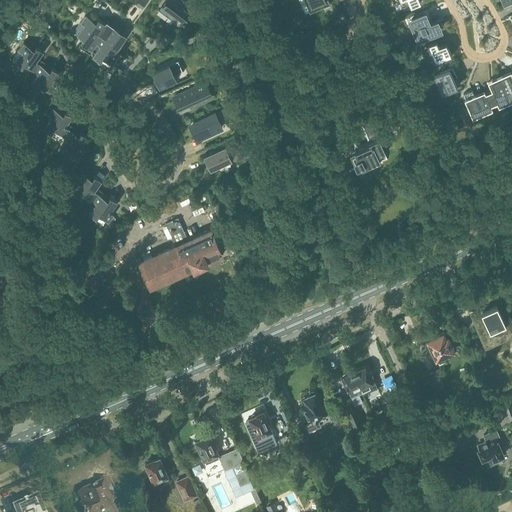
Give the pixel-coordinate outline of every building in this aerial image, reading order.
[(142,9),(148,0),(138,0),(136,4),(142,9)] [(184,0),(165,0),(162,6),(184,22),(191,12),(184,7),(188,3),(184,0)] [(309,12),(310,13),(330,4),(328,0),(305,0),(311,11),(309,12)] [(404,0),(408,8),(421,3),(419,0),(404,0)] [(418,38),(440,28),(437,21),(429,24),(425,13),(411,19),(415,27),(413,28),(418,38)] [(76,28),(73,31),(84,39),(79,45),(90,53),(92,49),(95,51),(92,55),(100,60),(102,57),(112,64),(117,56),(114,54),(124,40),(123,39),(126,35),(106,21),(105,22),(98,18),(96,21),(86,14),(76,28)] [(452,55),(446,42),(439,45),(436,40),(427,44),(435,62),(452,55)] [(18,50),(11,59),(15,62),(22,67),(25,64),(34,70),(39,63),(36,61),(43,51),(35,46),(33,50),(23,43),(18,50)] [(227,64),(224,58),(214,63),(217,69),(227,64)] [(157,75),(154,76),(159,88),(177,80),(173,71),(178,69),(175,62),(155,71),(157,75)] [(38,73),(31,83),(38,88),(41,84),(50,91),(56,84),(52,81),(59,71),(51,66),(49,70),(39,63),(34,70),(38,73)] [(227,76),(230,75),(227,67),(223,69),(215,72),(218,80),(227,76)] [(444,91),(460,84),(456,76),(453,78),(449,68),(434,75),(434,76),(435,75),(442,92),(444,91)] [(511,81),(509,74),(500,78),(509,100),(511,98),(511,81)] [(509,100),(500,78),(491,81),(494,89),(485,93),(491,108),(493,107),(492,104),(498,102),(499,104),(509,100)] [(203,84),(176,96),(176,97),(181,107),(189,103),(190,106),(191,107),(210,98),(203,84)] [(491,108),(485,93),(475,97),(472,90),(463,94),(473,116),(481,112),(491,108)] [(64,135),(69,127),(66,125),(73,116),(65,110),(63,114),(54,107),(48,114),(52,117),(45,126),(53,132),(55,128),(64,135)] [(189,125),(192,130),(196,139),(223,127),(219,119),(229,114),(226,108),(194,122),(189,125)] [(366,113),(370,120),(357,126),(361,134),(366,132),(369,137),(385,130),(376,109),(366,113)] [(241,127),(253,122),(250,115),(238,120),(241,127)] [(456,122),(448,125),(451,132),(459,128),(456,122)] [(64,135),(67,138),(61,147),(67,151),(70,148),(80,155),(85,149),(82,146),(89,137),(81,131),(79,135),(69,127),(64,135)] [(353,153),(351,153),(360,173),(361,173),(360,172),(364,170),(388,160),(379,140),(353,151),(353,153)] [(8,145),(13,158),(21,155),(16,142),(8,145)] [(225,145),(203,155),(210,170),(232,160),(225,145)] [(255,158),(251,150),(245,152),(249,161),(255,158)] [(81,181),(74,190),(81,196),(83,192),(93,199),(98,192),(95,190),(103,180),(95,175),(92,178),(83,171),(78,179),(81,181)] [(44,196),(40,191),(34,196),(37,200),(44,196)] [(96,202),(89,211),(97,217),(99,214),(108,220),(103,228),(105,230),(116,225),(112,222),(115,218),(112,216),(114,213),(111,211),(118,201),(110,196),(108,199),(98,192),(93,199),(96,202)] [(176,246),(139,262),(150,286),(221,254),(217,246),(221,245),(218,238),(215,239),(211,230),(187,241),(177,218),(166,223),(176,246)] [(53,224),(51,219),(45,221),(48,227),(53,224)] [(58,238),(52,240),(55,249),(62,247),(58,238)] [(497,305),(490,308),(490,309),(482,312),(485,321),(485,322),(481,324),(480,323),(479,324),(483,333),(484,333),(486,337),(481,339),(485,349),(492,346),(490,343),(498,340),(498,336),(499,334),(503,333),(511,330),(511,320),(510,317),(509,317),(507,312),(508,311),(507,310),(500,314),(497,305)] [(453,351),(448,339),(445,340),(442,335),(436,338),(435,335),(427,339),(436,359),(437,358),(439,363),(446,360),(444,355),(453,351)] [(355,371),(362,387),(361,388),(363,391),(364,394),(378,388),(375,381),(373,377),(374,376),(370,368),(369,368),(368,366),(362,368),(360,368),(355,370),(355,371)] [(348,372),(342,375),(351,396),(363,391),(361,388),(362,387),(355,371),(349,374),(348,372)] [(401,397),(395,383),(386,387),(392,401),(401,397)] [(317,392),(316,392),(316,391),(315,390),(314,390),(313,390),(312,390),(311,390),(310,391),(310,392),(309,393),(309,394),(309,395),(310,396),(302,399),(313,422),(304,425),(304,424),(295,428),(296,430),(294,431),(297,439),(300,438),(301,440),(310,436),(308,432),(321,426),(318,421),(326,418),(323,413),(326,412),(317,392)] [(342,399),(347,409),(352,407),(347,396),(342,399)] [(358,435),(366,431),(356,408),(348,412),(358,435)] [(250,419),(246,421),(259,451),(277,443),(263,411),(257,414),(256,415),(255,414),(251,415),(251,417),(249,418),(250,419)] [(453,414),(442,419),(445,426),(456,422),(453,414)] [(382,430),(390,451),(397,448),(390,427),(382,430)] [(496,458),(503,455),(503,453),(506,452),(503,445),(500,446),(496,438),(499,437),(496,429),(484,435),(486,441),(478,445),(480,449),(478,449),(482,459),(484,458),(487,466),(497,462),(496,458)] [(294,431),(286,435),(292,450),(300,446),(294,432),(294,431)] [(197,440),(196,441),(206,464),(219,458),(224,470),(236,497),(251,490),(257,503),(261,501),(255,488),(251,480),(237,449),(219,458),(217,453),(209,435),(202,438),(200,437),(198,438),(197,440)] [(300,446),(292,450),(296,459),(304,455),(300,446)] [(154,459),(145,463),(155,482),(168,476),(159,458),(155,460),(154,459)] [(406,480),(412,477),(403,459),(397,462),(406,480)] [(371,467),(366,469),(372,484),(371,484),(376,493),(382,490),(371,467)] [(396,476),(391,478),(395,487),(400,484),(396,476)] [(431,476),(414,485),(417,494),(435,485),(431,476)] [(188,477),(177,481),(185,499),(196,494),(188,477)] [(114,511),(112,505),(115,503),(113,497),(116,496),(109,480),(97,485),(98,487),(79,496),(83,505),(80,507),(82,511),(114,511)] [(13,511),(42,511),(38,501),(29,504),(22,507),(13,511)]
